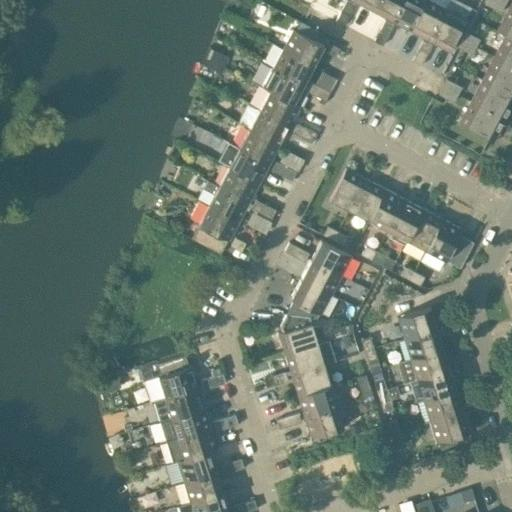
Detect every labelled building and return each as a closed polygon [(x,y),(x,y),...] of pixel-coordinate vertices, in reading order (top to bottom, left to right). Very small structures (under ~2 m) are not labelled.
[(346,0),(341,10),(350,14),(356,4),(347,0),(346,0)] [(355,0),(372,8),(376,0),(355,0)] [(376,0),(372,8),(391,18),(400,0),(376,0)] [(400,0),(391,18),(410,28),(424,0),(400,0)] [(446,7),(432,0),(424,0),(410,28),(429,38),(446,7)] [(461,0),(437,0),(466,13),(470,4),(461,0)] [(501,12),(505,4),(497,0),(493,8),(501,12)] [(497,30),(506,34),(506,33),(511,36),(511,7),(509,6),(497,30)] [(465,17),(446,7),(429,38),(449,49),(452,43),(457,46),(461,38),(465,31),(460,28),(465,17)] [(479,15),(486,19),(490,11),(483,7),(479,15)] [(350,14),(341,10),(336,20),(345,25),(350,14)] [(293,28),(283,47),(314,64),(324,44),(313,39),(318,30),(300,20),(295,29),(293,28)] [(379,30),(388,34),(394,24),(385,20),(379,30)] [(388,34),(379,30),(374,40),(383,45),(388,34)] [(465,31),(461,38),(469,42),(473,35),(469,33),(465,31)] [(511,36),(506,33),(506,34),(494,56),(511,65),(511,36)] [(469,42),(476,46),(480,38),(473,35),(469,42)] [(461,38),(457,46),(461,48),(464,50),(469,42),(461,38)] [(418,50),(427,55),(432,44),(423,40),(418,50)] [(330,42),(325,51),(335,57),(340,48),(330,42)] [(469,42),(464,50),(472,54),(476,46),(469,42)] [(209,47),(205,55),(212,59),(225,65),(229,57),(214,49),(209,47)] [(304,83),(314,64),(283,47),(272,67),(304,83)] [(427,55),(418,50),(412,60),(421,65),(427,55)] [(482,79),(511,94),(511,65),(494,56),(482,79)] [(225,65),(212,59),(208,66),(221,73),(225,65)] [(459,72),(457,71),(460,67),(456,65),(453,63),(448,72),(457,77),(459,72)] [(304,83),(272,67),(262,86),(269,90),(269,89),(294,102),(299,104),(305,94),(300,91),(304,83)] [(447,79),(443,86),(450,90),(454,82),(447,78),(447,79)] [(511,94),(482,79),(470,101),(505,119),(511,105),(511,94)] [(315,95),(320,86),(310,80),(305,89),(315,95)] [(450,90),(458,94),(462,86),(454,82),(450,90)] [(330,91),(320,86),(315,95),(326,100),(330,91)] [(443,86),(439,94),(446,98),(450,90),(443,86)] [(259,108),(290,124),(300,105),(299,104),(294,102),(269,89),(269,90),(259,108)] [(450,90),(446,98),(454,102),(458,94),(450,90)] [(505,119),(470,101),(458,124),(493,142),(505,119)] [(259,108),(249,127),(280,144),(290,124),(259,108)] [(301,136),(306,127),(296,122),(291,131),(301,136)] [(249,127),(239,146),(270,163),(280,144),(249,127)] [(316,133),(306,127),(301,136),(312,142),(316,133)] [(239,146),(229,165),(260,182),(270,163),(239,146)] [(282,174),(286,166),(276,160),(271,169),(282,174)] [(250,201),(260,182),(229,165),(219,185),(250,201)] [(296,171),(286,166),(282,174),(292,180),(296,171)] [(349,209),(366,178),(346,167),(330,199),(349,209)] [(349,209),(368,219),(385,188),(366,178),(349,209)] [(275,179),(274,190),(290,191),(291,181),(275,179)] [(214,193),(209,204),(240,220),(250,201),(219,185),(211,180),(206,188),(214,193)] [(388,229),(404,198),(385,188),(368,219),(388,229)] [(261,213),(266,204),(256,198),(251,207),(261,213)] [(406,239),(423,208),(404,198),(388,229),(385,234),(392,238),(395,233),(406,239)] [(222,250),(228,239),(230,240),(240,220),(209,204),(192,235),(222,250)] [(276,209),(266,204),(261,213),(272,218),(276,209)] [(426,249),(442,218),(423,208),(406,239),(426,249)] [(442,218),(426,249),(445,259),(460,267),(474,241),(459,233),(462,228),(442,218)] [(328,225),(323,234),(333,239),(338,230),(328,225)] [(348,236),(338,230),(333,239),(344,245),(348,236)] [(236,237),(231,246),(241,251),(246,242),(236,237)] [(321,239),(310,258),(342,275),(352,255),(321,239)] [(294,256),(299,247),(289,241),(284,250),(294,256)] [(361,254),(371,259),(376,250),(366,245),(361,254)] [(309,252),(299,247),(294,256),(305,261),(309,252)] [(386,256),(376,250),(371,259),(382,265),(386,256)] [(310,258),(300,277),(332,294),(342,275),(310,258)] [(399,274),(410,280),(414,271),(404,265),(399,274)] [(425,276),(414,271),(410,280),(420,285),(425,276)] [(290,297),(293,299),(286,313),(309,315),(316,319),(320,312),(321,313),(332,294),(300,277),(290,297)] [(397,316),(403,337),(437,327),(431,306),(397,316)] [(312,321),(311,322),(309,315),(286,313),(279,325),(281,331),(278,332),(284,353),(318,343),(312,321)] [(332,329),(335,336),(347,332),(345,325),(332,329)] [(404,360),(444,347),(437,327),(403,337),(397,339),(404,360)] [(361,339),(364,350),(374,347),(370,336),(361,339)] [(329,339),(318,343),(284,353),(291,374),(325,363),(335,360),(329,339)] [(377,358),(374,347),(364,350),(368,361),(377,358)] [(405,382),(410,380),(450,368),(444,347),(404,360),(398,362),(405,382)] [(157,359),(137,365),(142,380),(149,401),(152,400),(165,396),(198,386),(191,364),(188,365),(184,350),(157,359)] [(291,374),(297,394),(331,384),(325,363),(291,374)] [(221,373),(219,366),(211,369),(213,376),(221,373)] [(457,389),(450,368),(410,380),(417,401),(457,389)] [(274,374),(277,383),(289,380),(286,370),(274,374)] [(101,391),(119,386),(115,372),(96,378),(101,391)] [(211,376),(214,386),(225,382),(222,373),(221,373),(213,376),(211,376)] [(277,383),(274,374),(263,377),(266,387),(277,383)] [(214,386),(211,376),(200,380),(203,389),(214,386)] [(374,380),(377,391),(387,388),(383,377),(374,380)] [(297,394),(304,415),(348,401),(345,391),(335,395),(331,384),(297,394)] [(205,406),(198,386),(165,396),(152,400),(159,421),(171,417),(205,406)] [(377,391),(380,402),(390,399),(387,388),(377,391)] [(423,422),(429,420),(463,409),(457,389),(417,401),(423,422)] [(348,401),(304,415),(310,436),(344,426),(341,414),(351,411),(348,401)] [(159,421),(165,441),(211,427),(205,406),(171,417),(159,421)] [(463,409),(429,420),(436,441),(449,437),(470,430),(463,409)] [(287,415),(291,425),(302,421),(298,411),(287,415)] [(224,417),(227,427),(238,423),(235,414),(224,417)] [(291,425),(287,415),(276,418),(280,428),(291,425)] [(227,427),(224,417),(213,421),(216,430),(227,427)] [(386,421),(390,432),(399,429),(396,418),(386,421)] [(348,425),(351,433),(359,430),(357,423),(348,425)] [(177,459),(184,457),(184,458),(211,450),(218,448),(211,427),(165,441),(171,462),(177,460),(177,459)] [(399,429),(390,432),(393,443),(403,440),(399,429)] [(217,470),(211,450),(184,458),(184,457),(177,459),(177,460),(184,481),(217,470)] [(241,457),(230,461),(233,470),(244,467),(241,457)] [(233,470),(230,461),(219,464),(222,474),(233,470)] [(217,470),(184,481),(190,501),(224,491),(217,470)] [(471,488),(461,491),(464,501),(474,498),(471,488)] [(180,511),(228,511),(230,511),(224,491),(190,501),(178,505),(180,511)] [(418,511),(415,498),(400,501),(402,511),(418,511)] [(434,511),(431,498),(418,502),(421,511),(434,511)] [(243,502),(246,511),(257,508),(254,499),(243,502)] [(245,511),(246,511),(243,502),(232,505),(234,511),(245,511)]
